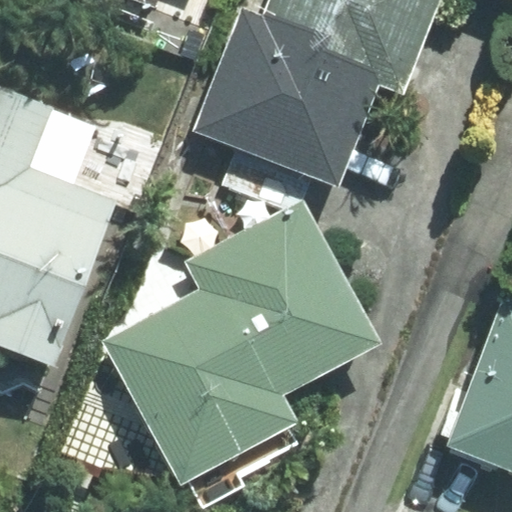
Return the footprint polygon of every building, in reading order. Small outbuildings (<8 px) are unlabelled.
[(166,0),(142,0),(163,9),(166,0)] [(511,0),(260,0),(253,20),(230,11),(183,138),(320,189),(357,88),(392,101),(429,0),(507,0),(511,1),(511,0)] [(0,341),(40,358),(106,202),(21,167),(44,112),(0,93),(0,341)] [(175,264),(190,292),(96,342),(174,486),(283,427),(268,399),(368,345),(291,202),(175,264)] [(511,308),(492,301),(435,451),(511,480),(511,308)]
